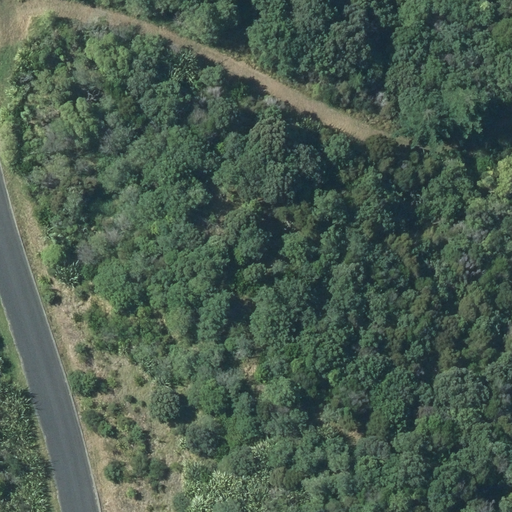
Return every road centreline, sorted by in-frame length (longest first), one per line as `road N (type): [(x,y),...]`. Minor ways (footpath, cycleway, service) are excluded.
road 1 (track): [(48,0),(75,3),(378,140),(444,161),(511,127)]
road 2 (unclassified): [(0,246),(75,448),(83,511)]
